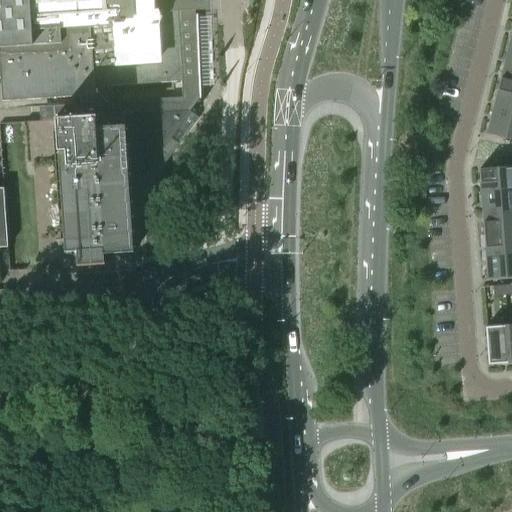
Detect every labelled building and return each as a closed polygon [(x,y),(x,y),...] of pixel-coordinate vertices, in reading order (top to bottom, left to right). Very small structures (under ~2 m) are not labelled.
[(0,0),(0,71),(2,102),(79,96),(80,117),(54,119),(54,121),(56,151),(57,151),(64,252),(76,252),(77,267),(104,265),(104,254),(132,252),(128,190),(132,190),(140,195),(197,117),(189,111),(197,100),(200,99),(197,16),(194,17),(193,0),(0,0)] [(511,72),(511,49),(508,49),(503,70),(511,72)] [(511,94),(511,72),(503,70),(498,91),(511,94)] [(511,116),(511,94),(498,91),(492,112),(511,116)] [(511,140),(511,116),(492,112),(487,134),(511,140)] [(511,166),(479,169),(481,191),(511,188),(511,166)] [(511,210),(511,188),(481,191),(482,213),(511,210)] [(511,232),(511,210),(482,213),(484,234),(511,232)] [(511,253),(511,232),(484,234),(486,256),(511,253)] [(511,277),(511,253),(486,256),(487,279),(511,277)] [(506,295),(505,285),(493,286),(493,296),(506,295)] [(511,363),(508,325),(485,327),(488,365),(511,363)] [(239,423),(218,424),(218,439),(240,438),(239,423)] [(91,511),(91,500),(77,502),(78,511),(91,511)]
